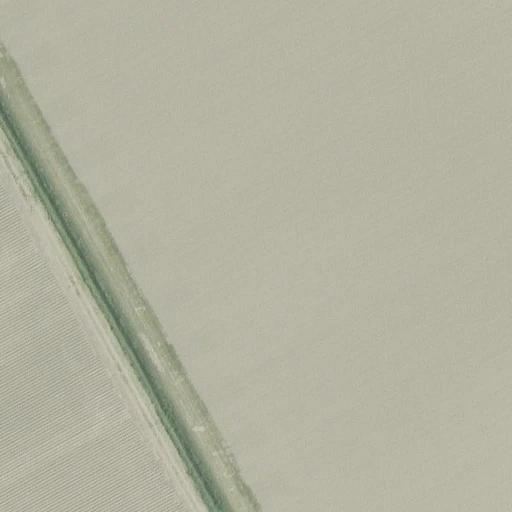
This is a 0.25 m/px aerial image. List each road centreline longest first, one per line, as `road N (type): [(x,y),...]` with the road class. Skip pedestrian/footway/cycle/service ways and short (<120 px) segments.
road 1 (track): [(247,511),(0,60)]
road 2 (track): [(0,155),(193,511)]
